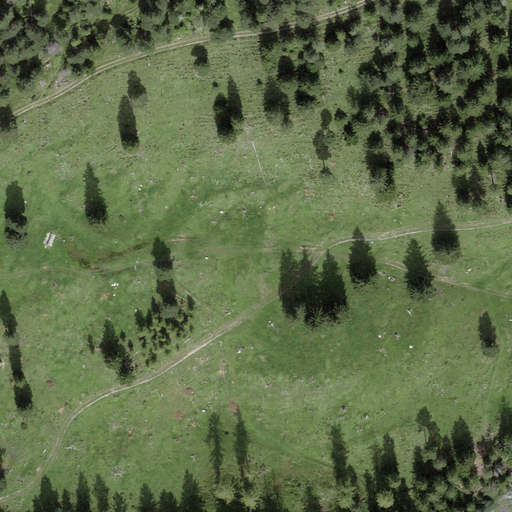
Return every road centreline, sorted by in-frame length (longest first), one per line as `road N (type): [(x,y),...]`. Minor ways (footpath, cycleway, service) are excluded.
road 1 (track): [(0,504),(35,489),(70,424),(149,385),(282,297),(324,250)]
road 2 (track): [(0,124),(97,69),(155,49),(278,29),(370,0)]
road 3 (track): [(511,299),(324,250)]
road 4 (track): [(324,250),(348,240),(511,220)]
